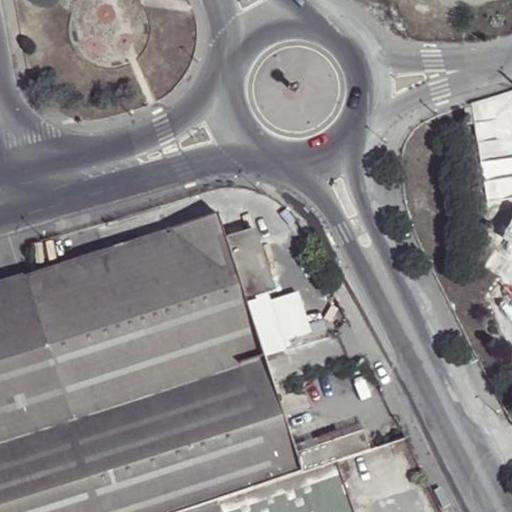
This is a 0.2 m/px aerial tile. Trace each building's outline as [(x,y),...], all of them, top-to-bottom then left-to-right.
[(219,213),(0,282),(0,448),(267,358),(246,300),(272,291),(277,290),(257,228),(226,237),(219,213)] [(293,349),(272,291),(246,300),(267,358),(293,349)] [(267,358),(0,448),(0,511),(189,511),(375,446),(366,422),(303,442),(298,429),(289,432),(267,358)] [(356,511),(339,462),(198,511),(356,511)] [(452,505),(442,486),(435,490),(444,508),(452,505)]
